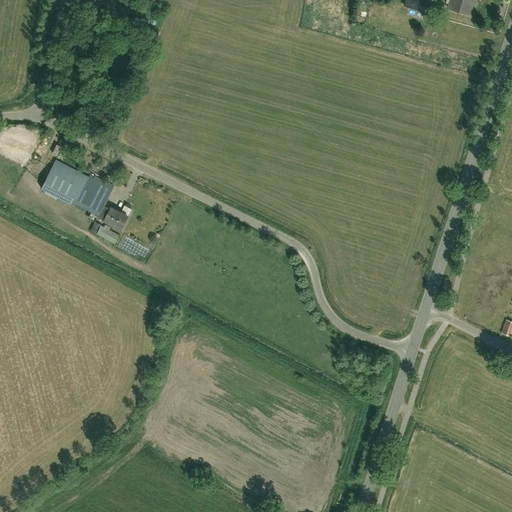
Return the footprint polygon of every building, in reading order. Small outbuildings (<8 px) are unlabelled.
[(413,0),(410,10),(418,12),(421,0),(413,0)] [(469,15),(473,0),(450,0),(448,8),(469,15)] [(26,164),(3,156),(0,163),(0,184),(17,190),(26,164)] [(44,181),(40,189),(70,205),(72,202),(98,216),(112,189),(92,179),(55,160),(44,181)] [(104,205),(97,218),(121,230),(128,216),(110,207),(110,208),(104,205)] [(93,231),(115,240),(120,230),(98,220),(93,231)] [(145,257),(149,248),(127,239),(123,247),(145,257)] [(511,322),(506,319),(500,333),(506,335),(511,322)]
